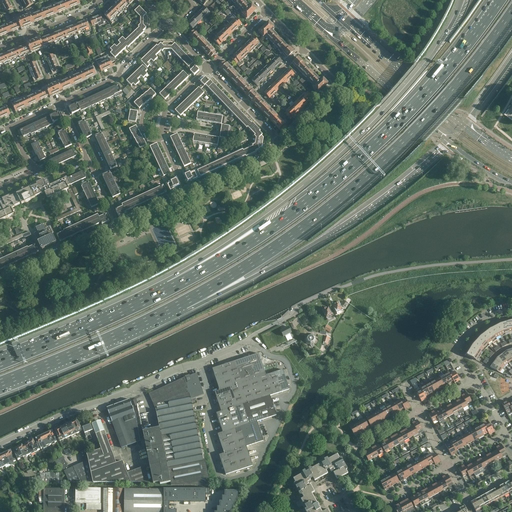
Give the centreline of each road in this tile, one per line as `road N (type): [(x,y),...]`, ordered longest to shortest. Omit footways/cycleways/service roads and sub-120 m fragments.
road 1 (motorway): [(149,320),(283,241),(359,182),(450,92),(511,13)]
road 2 (motorway): [(498,0),(436,80),(343,172),(253,240),(147,299)]
road 3 (motorway): [(462,0),(422,68),(338,155),(147,299)]
road 4 (motorway): [(149,320),(188,310),(333,231),(448,139)]
road 5 (unclassified): [(0,443),(198,362)]
road 6 (residential): [(446,466),(381,497),(357,445),(416,412)]
road 7 (motorway): [(0,383),(149,320)]
road 8 (motorway): [(147,299),(0,361)]
road 9 (secondary): [(461,125),(347,25)]
road 10 (secondary): [(337,41),(448,139)]
road 11 (residential): [(61,103),(119,75),(167,24)]
road 12 (residential): [(0,279),(117,226)]
road 13 (residential): [(280,140),(336,85),(303,48)]
